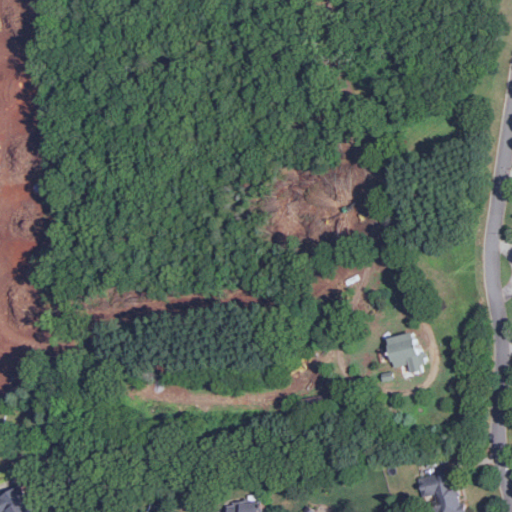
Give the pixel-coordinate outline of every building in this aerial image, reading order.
[(389,337),(396,367),(411,363),(413,372),(429,369),(425,351),(421,352),(416,331),(389,337)] [(304,411),(330,408),(329,393),(303,396),(304,411)] [(420,477),(424,496),(438,493),(442,511),(464,511),(456,470),(420,477)] [(0,497),(0,509),(1,511),(38,511),(22,484),(0,497)] [(230,511),(265,511),(265,498),(230,501),(230,511)]
